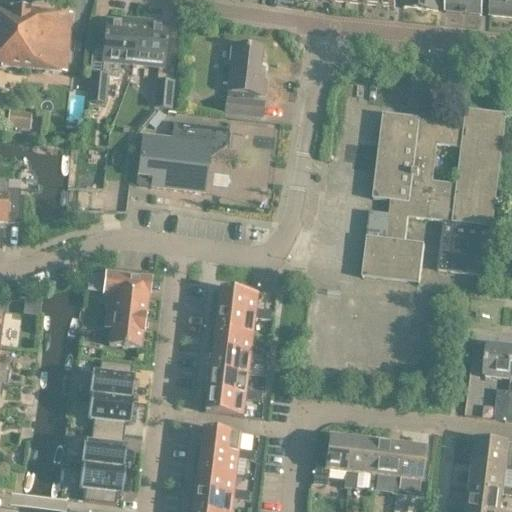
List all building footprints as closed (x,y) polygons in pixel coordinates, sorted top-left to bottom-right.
[(403,0),(402,8),(437,12),(437,0),(403,0)] [(446,0),(445,13),(481,17),(482,0),(446,0)] [(511,0),(490,0),(489,18),(511,20),(511,0)] [(12,9),(0,8),(0,65),(1,65),(1,67),(65,73),(71,15),(28,11),(28,10),(12,9)] [(88,103),(104,104),(107,79),(118,80),(119,65),(133,67),(137,25),(106,22),(104,38),(103,38),(103,42),(104,42),(102,64),(107,64),(106,73),(102,73),(101,78),(91,77),(88,103)] [(166,28),(137,25),(133,67),(162,69),(166,28)] [(226,93),(227,93),(226,100),(227,100),(225,116),(260,120),(262,104),(252,103),(253,95),(263,96),(265,83),(258,82),(262,49),(232,46),(226,93)] [(153,109),(169,110),(172,84),(156,83),(153,109)] [(419,283),(424,241),(405,239),(407,218),(443,222),(437,271),(485,277),(491,229),(504,120),(467,112),(464,131),(457,130),(458,125),(423,121),(423,120),(383,115),(372,201),(390,201),(390,211),(370,210),(361,276),(419,283)] [(6,128),(29,131),(30,116),(8,113),(6,128)] [(171,140),(141,136),(135,187),(151,188),(204,195),(208,160),(210,146),(226,148),(228,131),(173,124),(171,140)] [(5,222),(18,223),(19,191),(6,191),(6,184),(0,183),(0,229),(4,230),(5,230),(5,222)] [(138,298),(140,277),(105,273),(102,296),(114,297),(108,346),(140,350),(142,333),(143,333),(143,328),(142,328),(143,321),(144,321),(145,316),(144,315),(146,299),(138,298)] [(216,311),(270,317),(271,312),(255,310),(257,294),(218,289),(218,291),(219,291),(216,311)] [(270,317),(216,311),(214,331),(252,336),(254,320),(270,322),(270,317)] [(252,336),(214,331),(211,351),(265,358),(266,353),(250,351),(252,336)] [(483,378),(509,381),(511,355),(511,350),(486,347),(483,378)] [(265,358),(211,351),(209,371),(247,376),(249,360),(265,362),(265,358)] [(99,363),(98,374),(91,373),(88,399),(90,399),(90,397),(131,402),(131,401),(134,378),(130,378),(131,367),(99,363)] [(247,376),(209,371),(206,392),(260,398),(261,393),(245,391),(247,376)] [(494,421),(504,422),(508,392),(497,391),(494,421)] [(204,413),(242,417),(244,401),(260,403),(260,398),(206,392),(204,413)] [(91,433),(123,436),(124,426),(129,426),(133,401),(131,401),(131,402),(90,397),(90,399),(87,421),(92,422),(91,433)] [(240,434),(202,430),(199,451),(253,458),(254,453),(238,451),(240,434)] [(123,436),(91,433),(90,444),(83,443),(80,468),(81,468),(81,467),(122,472),(122,470),(125,448),(122,447),(123,436)] [(314,455),(311,485),(326,487),(328,471),(344,473),(348,474),(351,441),(327,438),(325,456),(314,455)] [(511,444),(474,440),(471,465),(504,469),(504,472),(511,473),(511,444)] [(375,443),(351,441),(348,474),(344,473),(342,489),(349,490),(349,487),(366,489),(367,475),(369,476),(372,476),(375,443)] [(376,477),(392,478),(396,479),(399,446),(375,443),(372,476),(369,476),(367,492),(374,492),(376,477)] [(424,449),(399,446),(396,479),(392,478),(390,495),(397,495),(399,479),(420,481),(424,449)] [(253,458),(199,451),(197,471),(235,476),(236,461),(252,462),(253,458)] [(471,465),(468,489),(501,493),(501,496),(511,497),(511,490),(502,489),(504,472),(504,469),(471,465)] [(82,502),(114,506),(116,495),(121,496),(124,470),(122,470),(122,472),(81,467),(81,468),(78,491),(84,491),(82,502)] [(235,476),(197,471),(194,492),(248,498),(249,493),(233,491),(235,476)] [(468,489),(465,511),(499,511),(501,496),(501,493),(468,489)] [(248,498),(194,492),(192,511),(193,511),(230,511),(232,501),(247,503),(248,498)]
